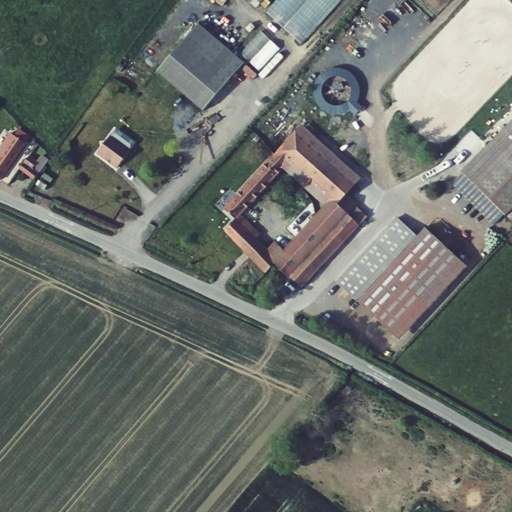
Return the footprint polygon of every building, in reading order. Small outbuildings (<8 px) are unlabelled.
[(303,44),(341,0),(275,0),(266,11),(303,44)] [(198,16),(184,32),(230,71),(244,55),(198,16)] [(184,32),(156,65),(202,104),(230,71),(184,32)] [(511,198),(511,110),(461,161),(505,205),(511,198)] [(362,168),(302,114),(297,120),(356,174),(362,168)] [(356,174),(297,120),(276,144),(288,155),(331,194),(284,242),(275,235),(267,243),(261,238),(250,249),(264,264),(275,253),(290,267),(290,266),(340,214),(351,224),(367,207),(356,197),(358,194),(348,184),(356,174)] [(26,135),(14,126),(9,134),(5,131),(0,138),(0,169),(1,170),(26,135)] [(120,136),(106,127),(95,144),(109,153),(108,154),(115,159),(128,140),(120,135),(120,136)] [(288,155),(276,144),(274,147),(285,157),(288,155)] [(34,153),(26,147),(16,162),(31,172),(44,154),(37,149),(34,153)] [(228,185),(217,197),(234,212),(241,205),(285,157),(274,147),(233,189),(228,185)] [(241,205),(234,212),(248,226),(255,219),(241,205)] [(234,212),(223,224),(242,242),(253,230),(248,226),(234,212)] [(351,224),(340,214),(290,266),(302,277),(351,224)] [(462,252),(425,217),(357,291),(394,325),(462,252)] [(253,230),(242,242),(250,249),(261,238),(253,230)] [(468,256),(462,252),(394,325),(399,330),(468,256)]
